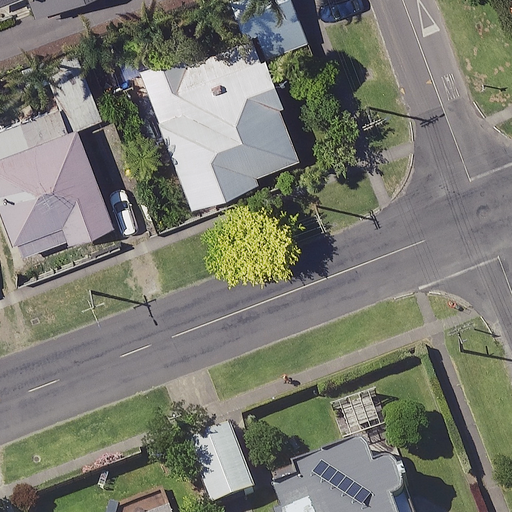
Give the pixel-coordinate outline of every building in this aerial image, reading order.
[(0,0),(0,3),(8,0),(35,0),(40,12),(74,0),(0,0)] [(298,159),(254,30),(199,49),(144,68),(191,205),(258,182),(255,173),(298,159)] [(113,222),(79,127),(0,156),(0,193),(23,255),(113,222)] [(260,494),(235,431),(191,448),(216,511),(260,494)] [(412,511),(391,449),(302,480),(306,489),(278,499),(283,511),(412,511)]
